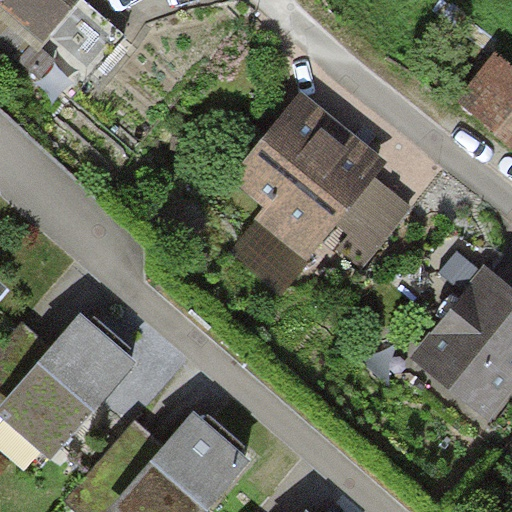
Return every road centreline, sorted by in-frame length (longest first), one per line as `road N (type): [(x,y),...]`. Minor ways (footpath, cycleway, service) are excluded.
road 1 (residential): [(377,511),(0,168)]
road 2 (residential): [(255,0),(511,211)]
